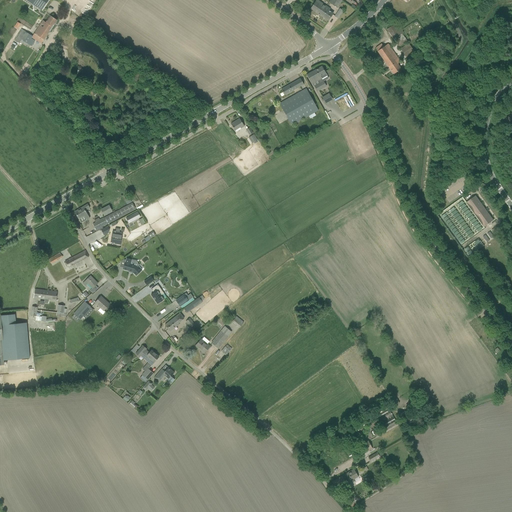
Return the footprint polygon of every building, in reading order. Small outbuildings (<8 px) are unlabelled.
[(27,0),(42,10),(48,0),(27,0)] [(316,0),(313,5),(310,9),(328,21),(333,14),(329,11),(330,9),(316,0)] [(335,17),(338,19),(343,11),(340,9),(335,17)] [(43,21),(32,36),(32,37),(41,44),(57,20),(50,16),(45,23),(43,21)] [(403,33),(397,23),(387,29),(393,39),(403,33)] [(21,29),(14,40),(19,43),(20,42),(27,46),(28,44),(31,47),(35,41),(31,39),(32,37),(32,36),(21,29)] [(394,40),(399,47),(407,41),(402,34),(394,40)] [(383,47),(377,52),(393,74),(397,71),(401,69),(397,64),(400,62),(390,48),(388,44),(384,47),(383,47)] [(400,49),(406,57),(414,52),(408,44),(400,49)] [(321,79),(327,76),(322,67),(307,75),(312,84),(318,81),(319,83),(322,81),(321,79)] [(281,90),(284,95),(303,85),(300,79),(281,90)] [(314,86),(317,91),(326,86),(323,81),(322,81),(319,83),(314,86)] [(279,104),(291,125),(318,111),(306,89),(279,104)] [(322,98),(325,103),(332,100),(329,94),(322,98)] [(230,124),(233,128),(235,131),(241,127),(241,128),(244,126),(242,123),(239,119),(230,124)] [(466,202),(484,227),(493,220),(475,196),(466,202)] [(79,219),(84,216),(86,220),(89,218),(88,215),(87,215),(85,211),(89,208),(87,204),(75,212),(79,219)] [(93,224),(95,230),(100,228),(136,210),(133,204),(100,221),(99,218),(94,220),(96,223),(93,224)] [(111,210),(108,205),(101,210),(104,214),(111,210)] [(137,211),(126,218),(128,223),(140,217),(137,211)] [(107,231),(109,230),(107,227),(105,228),(101,230),(104,235),(108,233),(107,231)] [(111,242),(116,243),(116,244),(120,245),(121,240),(122,233),(119,232),(120,229),(115,229),(115,231),(114,231),(114,232),(112,231),(111,237),(111,242)] [(88,244),(98,240),(95,233),(85,237),(88,244)] [(65,262),(68,267),(88,257),(85,251),(65,262)] [(60,253),(48,259),(51,264),(62,257),(62,256),(60,253)] [(123,269),(132,272),(136,276),(142,270),(135,263),(135,261),(127,259),(125,263),(125,262),(123,269)] [(83,283),(85,286),(87,283),(92,288),(94,287),(97,283),(90,276),(83,283)] [(146,286),(154,280),(151,277),(144,282),(146,286)] [(164,294),(157,285),(151,289),(154,293),(151,295),(157,304),(164,299),(161,295),(164,294)] [(34,298),(56,301),(57,292),(35,290),(34,298)] [(180,307),(193,297),(190,294),(188,296),(186,293),(175,301),(180,307)] [(100,308),(98,311),(102,315),(105,312),(103,311),(109,304),(106,301),(105,302),(103,300),(104,300),(101,297),(97,300),(95,303),(100,308)] [(71,317),(77,323),(80,320),(91,308),(84,302),(74,314),(71,317)] [(186,313),(194,308),(190,303),(183,308),(186,313)] [(57,313),(57,316),(66,317),(66,314),(63,313),(64,306),(58,305),(57,312),(57,313)] [(179,324),(178,323),(184,318),(180,313),(165,325),(170,332),(179,324)] [(0,365),(4,365),(3,361),(29,358),(26,323),(16,324),(15,314),(0,315),(0,365)] [(232,322),(239,328),(244,322),(237,316),(232,322)] [(186,322),(191,327),(192,326),(195,329),(197,326),(195,324),(194,324),(190,319),(186,322)] [(211,343),(218,348),(231,332),(225,327),(211,343)] [(187,333),(180,338),(183,342),(190,336),(187,333)] [(200,350),(204,353),(209,347),(201,339),(195,346),(199,349),(199,348),(201,350),(200,350)] [(228,343),(221,350),(227,355),(233,348),(228,343)] [(136,354),(139,357),(140,356),(151,365),(159,357),(151,350),(149,353),(146,350),(146,349),(143,346),(136,354)] [(158,373),(154,378),(159,382),(164,376),(168,380),(169,380),(168,381),(171,384),(174,379),(171,377),(174,373),(168,368),(165,371),(162,369),(158,373)] [(142,375),(140,378),(145,383),(148,380),(153,374),(148,369),(142,375)] [(142,388),(146,391),(152,384),(148,381),(142,388)] [(387,427),(396,421),(390,410),(384,413),(385,416),(382,418),(387,427)] [(359,421),(347,427),(349,432),(361,426),(359,421)] [(359,446),(363,454),(372,449),(368,441),(359,446)] [(368,458),(370,462),(379,457),(377,452),(368,458)] [(354,469),(342,476),(346,483),(349,481),(349,482),(351,481),(352,482),(355,481),(354,479),(358,477),(354,469)] [(346,483),(342,476),(332,482),(337,490),(344,486),(352,499),(354,497),(346,483)]
